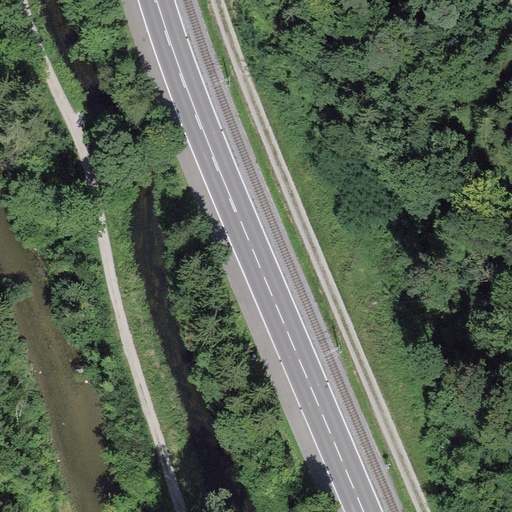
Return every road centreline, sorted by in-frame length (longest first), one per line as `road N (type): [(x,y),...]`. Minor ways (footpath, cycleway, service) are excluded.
road 1 (secondary): [(364,511),(156,0)]
road 2 (track): [(222,0),(426,511)]
road 3 (track): [(186,511),(31,0)]
